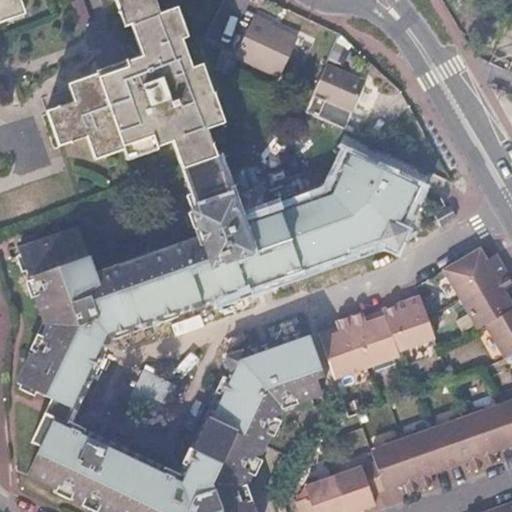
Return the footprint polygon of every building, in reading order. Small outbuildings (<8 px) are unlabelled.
[(0,0),(0,16),(23,8),(20,0),(0,0)] [(181,172),(216,159),(207,133),(223,127),(213,99),(211,99),(201,71),(189,74),(179,47),(186,45),(172,7),(159,11),(155,0),(116,0),(123,23),(131,21),(142,54),(98,69),(99,72),(68,82),(73,97),(46,106),(58,143),(85,134),(93,154),(121,145),(125,156),(154,145),(155,149),(171,143),(181,172)] [(275,74),(292,36),(267,25),(268,21),(252,14),(234,55),(275,74)] [(511,74),(511,35),(497,67),(511,74)] [(325,63),(303,110),(337,126),(346,107),(350,109),(354,102),(352,99),(352,89),(363,82),(363,81),(325,63)] [(354,102),(363,82),(352,89),(352,99),(354,102)] [(239,227),(216,159),(181,172),(195,212),(197,211),(206,238),(100,274),(83,226),(24,246),(50,324),(38,350),(34,348),(19,378),(53,396),(74,405),(109,333),(381,242),(397,248),(404,233),(398,230),(419,188),(349,155),(327,198),(239,227)] [(435,215),(441,225),(457,216),(451,206),(435,215)] [(459,296),(504,270),(494,253),(485,258),(479,247),(443,268),(459,296)] [(483,321),(511,304),(511,292),(508,285),(511,283),(504,270),(459,296),(476,326),(483,321)] [(427,315),(420,294),(383,308),(397,349),(434,335),(427,315)] [(511,349),(511,304),(483,321),(502,354),(504,353),(511,349)] [(397,349),(383,308),(364,314),(362,311),(349,316),(365,365),(398,353),(397,349)] [(365,365),(349,316),(334,321),(335,325),(317,331),(334,377),(365,365)] [(283,405),(322,393),(315,375),(322,372),(307,329),(244,351),(243,347),(226,353),(230,366),(178,474),(67,420),(46,410),(32,438),(40,442),(28,470),(113,511),(253,511),(244,484),(283,405)] [(511,394),(496,400),(509,439),(511,438),(511,394)] [(74,405),(53,396),(46,410),(67,420),(74,405)] [(509,439),(496,400),(465,411),(482,461),(495,456),(492,445),(509,439)] [(482,461),(465,411),(433,422),(447,462),(465,455),(468,465),(482,461)] [(447,462),(433,422),(400,434),(417,483),(432,478),(429,468),(447,462)] [(400,434),(368,445),(372,457),(382,484),(401,477),(405,488),(417,483),(400,434)] [(382,484),(372,457),(331,472),(343,510),(374,499),(370,488),(382,484)] [(336,511),(343,510),(331,472),(303,482),(306,491),(293,496),(297,511),(336,511)] [(511,511),(511,500),(498,505),(500,511),(511,511)]
